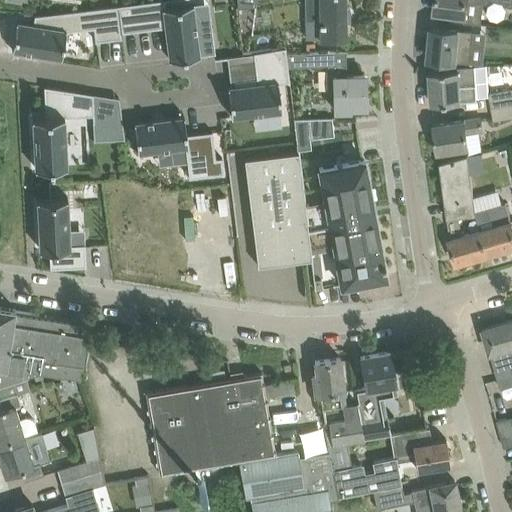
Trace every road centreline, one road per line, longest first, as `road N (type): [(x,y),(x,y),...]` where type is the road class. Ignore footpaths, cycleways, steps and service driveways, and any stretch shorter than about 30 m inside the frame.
road 1 (residential): [(431,307),(382,320),(285,323),(0,280)]
road 2 (residential): [(431,307),(401,106),(402,0)]
road 3 (residential): [(500,511),(447,302)]
road 4 (residential): [(135,79),(203,71),(206,94),(139,101)]
road 5 (residential): [(0,64),(135,79)]
